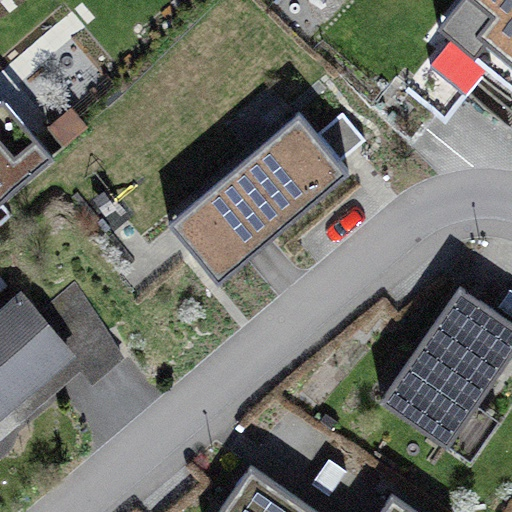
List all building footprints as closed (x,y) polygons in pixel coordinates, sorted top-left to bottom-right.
[(511,86),(511,0),(481,0),(408,92),(446,122),(489,68),(511,86)] [(169,223),(218,282),(349,172),(300,113),(169,223)] [(0,139),(0,204),(57,156),(40,135),(14,156),(0,139)] [(511,355),(511,321),(460,286),(383,402),(451,447),(511,355)] [(24,300),(0,320),(0,412),(69,353),(95,382),(124,356),(75,287),(39,318),(24,300)] [(498,306),(511,315),(511,290),(510,289),(498,306)] [(349,472),(331,459),(312,484),(330,497),(349,472)] [(318,511),(252,466),(220,511),(318,511)] [(381,511),(419,511),(393,494),(381,511)]
